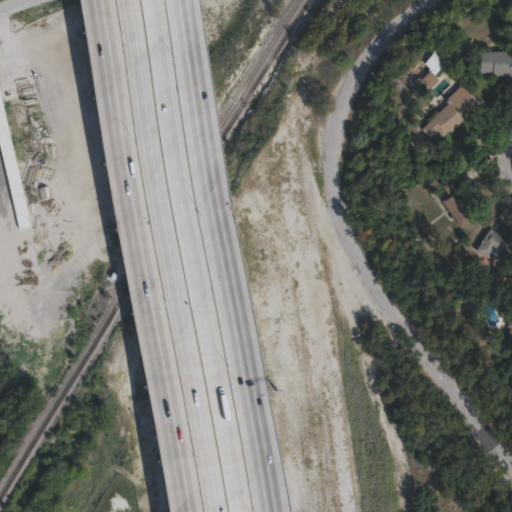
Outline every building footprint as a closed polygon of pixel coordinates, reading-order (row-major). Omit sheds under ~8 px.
[(429,45),(434,50),(438,47),(446,56),(443,59),(446,63),(435,74),(441,80),(431,90),(417,76),(428,65),(418,55),(429,45)] [(510,55),(510,64),(511,64),(511,90),(510,91),(506,80),(488,80),(488,77),(478,77),(477,55),(510,55)] [(481,103),(453,132),(451,129),(443,137),(438,133),(432,138),(422,129),(448,102),(446,100),(461,84),(481,103)] [(0,158),(51,149),(42,100),(0,107),(0,158)] [(464,190),(475,204),(472,206),(479,216),(462,228),(443,201),(441,203),(434,193),(460,174),(469,186),(464,190)] [(487,232),(511,249),(511,270),(506,266),(504,269),(489,258),(485,263),(472,254),(487,232)]
